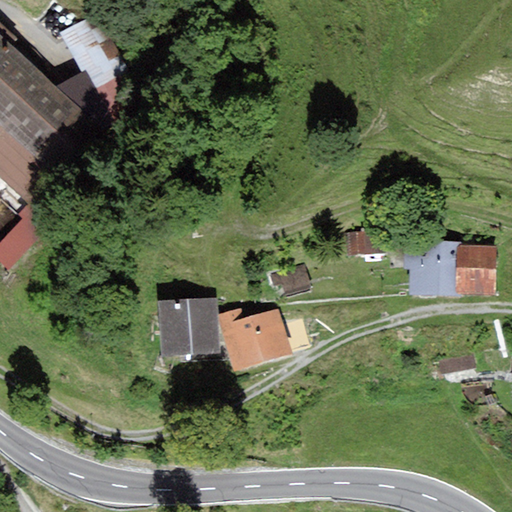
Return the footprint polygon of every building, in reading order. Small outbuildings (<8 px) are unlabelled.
[(102,15),(60,34),(82,73),(86,71),(112,124),(143,104),(102,15)] [(17,38),(0,22),(0,177),(36,210),(107,132),(58,87),(10,45),(17,38)] [(112,124),(86,71),(82,73),(58,87),(107,132),(112,124)] [(21,219),(0,241),(0,262),(8,270),(49,225),(26,204),(16,215),(21,219)] [(386,228),(361,229),(361,232),(346,233),(347,256),(387,254),(386,228)] [(460,246),(460,242),(405,241),(404,269),(410,269),(409,297),(460,298),(460,294),(455,294),(457,246),(460,246)] [(460,246),(457,246),(455,294),(460,294),(496,295),(497,247),(460,246)] [(305,265),(269,275),(273,287),(282,284),(285,297),(312,290),(305,265)] [(220,354),(216,298),(157,302),(161,358),(220,354)] [(234,372),(292,354),(278,308),(243,319),(240,308),(218,316),(234,372)] [(437,359),(440,373),(476,366),(473,352),(437,359)]
